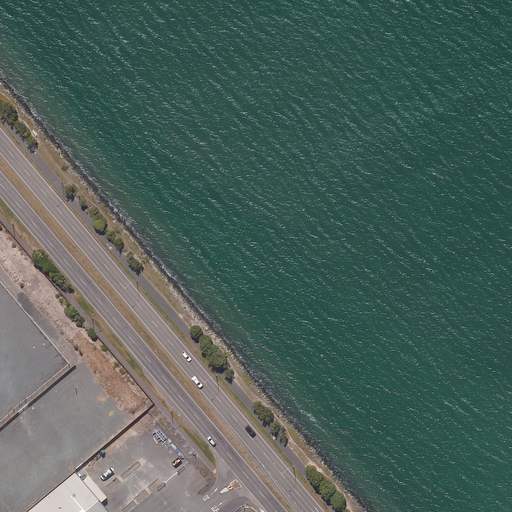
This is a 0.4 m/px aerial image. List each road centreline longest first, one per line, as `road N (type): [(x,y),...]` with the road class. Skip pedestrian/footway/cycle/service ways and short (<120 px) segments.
road 1 (secondary): [(0,139),(311,511)]
road 2 (secondary): [(277,511),(0,185)]
